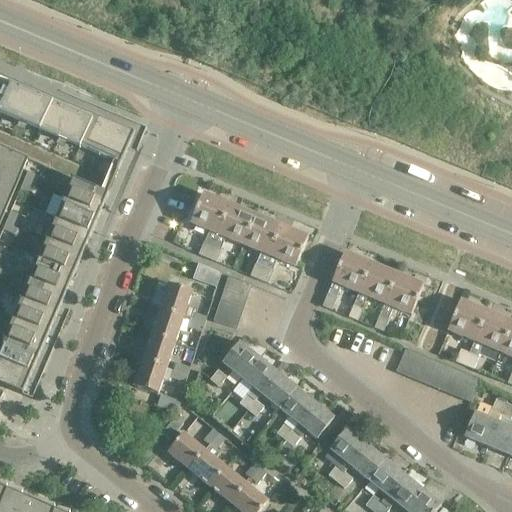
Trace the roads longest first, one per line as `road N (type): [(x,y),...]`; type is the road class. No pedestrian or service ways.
road 1 (residential): [(511,504),(467,482),(303,345),(306,302),(361,172)]
road 2 (residential): [(70,433),(68,409),(187,100)]
road 3 (secondary): [(187,100),(0,20)]
road 4 (secondary): [(361,172),(187,100)]
road 5 (secondary): [(511,234),(361,172)]
road 6 (residential): [(164,511),(70,433)]
